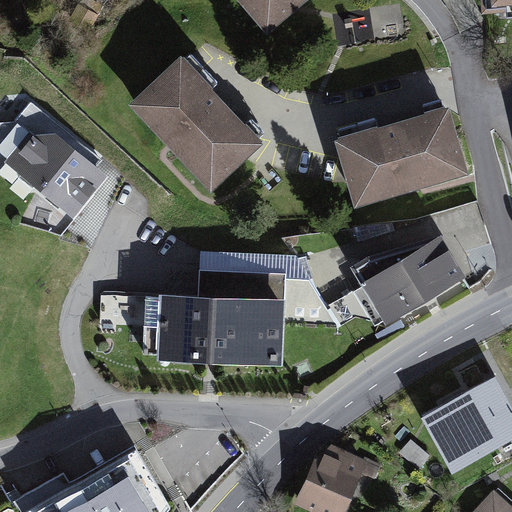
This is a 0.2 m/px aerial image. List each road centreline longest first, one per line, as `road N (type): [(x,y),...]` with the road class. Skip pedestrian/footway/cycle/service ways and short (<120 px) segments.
road 1 (residential): [(291,451),(250,422),(142,409),(102,415),(0,460)]
road 2 (residential): [(511,253),(460,56),(431,0)]
road 3 (secondary): [(291,451),(401,364),(511,305)]
